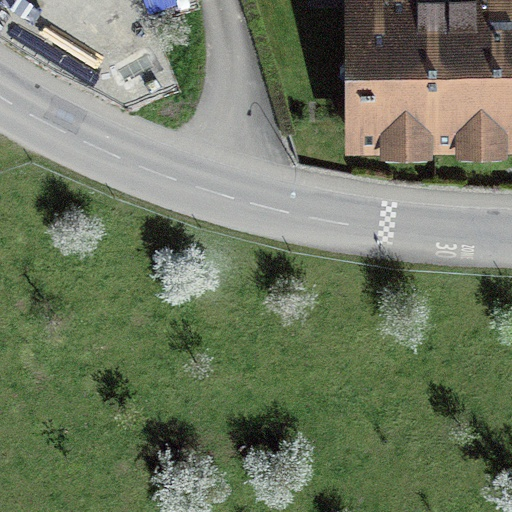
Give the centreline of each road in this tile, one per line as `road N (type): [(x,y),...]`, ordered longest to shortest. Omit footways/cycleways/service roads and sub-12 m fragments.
road 1 (residential): [(226,196),(344,223),(511,236)]
road 2 (residential): [(0,93),(113,152),(226,196)]
road 3 (residential): [(226,196),(228,59),(218,0)]
